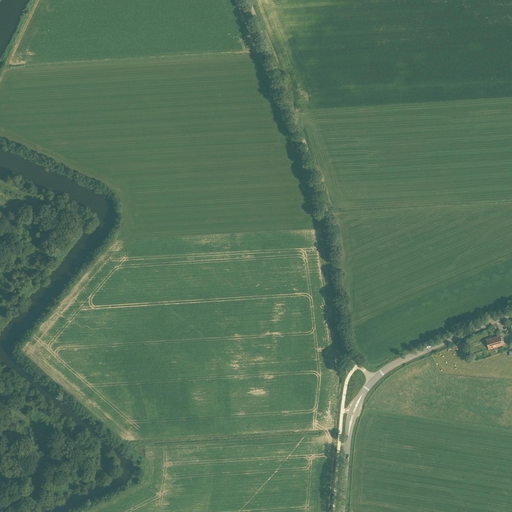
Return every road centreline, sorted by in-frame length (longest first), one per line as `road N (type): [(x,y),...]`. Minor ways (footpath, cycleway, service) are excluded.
road 1 (unclassified): [(373,379),(344,345),(319,178),(250,0)]
road 2 (tertiary): [(373,379),(511,313)]
